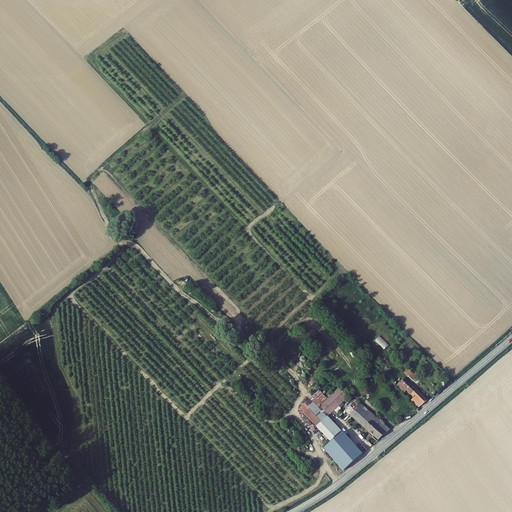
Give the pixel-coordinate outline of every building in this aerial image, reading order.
[(414,371),(408,377),(413,381),(417,378),(416,376),(418,375),(414,371)] [(406,380),(400,387),(406,392),(408,390),(416,398),(413,401),(421,408),(429,401),(406,380)] [(359,408),(355,411),(369,424),(373,420),(359,408)] [(352,418),(344,426),(347,429),(355,421),(380,440),(388,433),(373,420),(369,424),(355,411),(350,416),(352,418)] [(329,419),(318,429),(332,442),(336,439),(342,432),(329,419)] [(342,432),(336,439),(357,460),(379,442),(374,438),(360,450),(342,432)]
